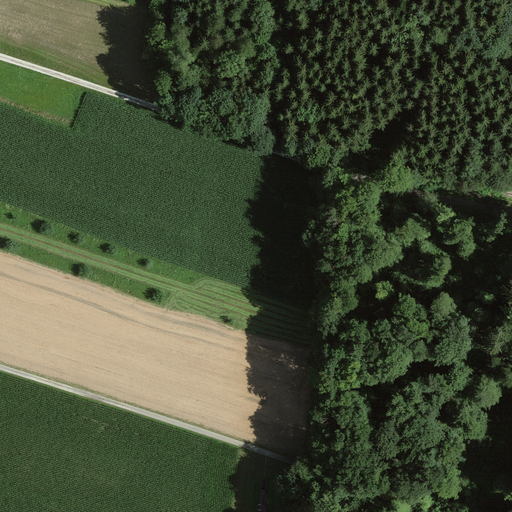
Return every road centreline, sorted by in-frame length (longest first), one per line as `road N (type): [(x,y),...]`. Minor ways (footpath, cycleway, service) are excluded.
road 1 (track): [(311,465),(0,366)]
road 2 (track): [(341,175),(319,255),(327,370),(311,465)]
road 3 (track): [(341,175),(169,110)]
road 4 (track): [(169,110),(0,54)]
road 5 (track): [(511,212),(341,175)]
